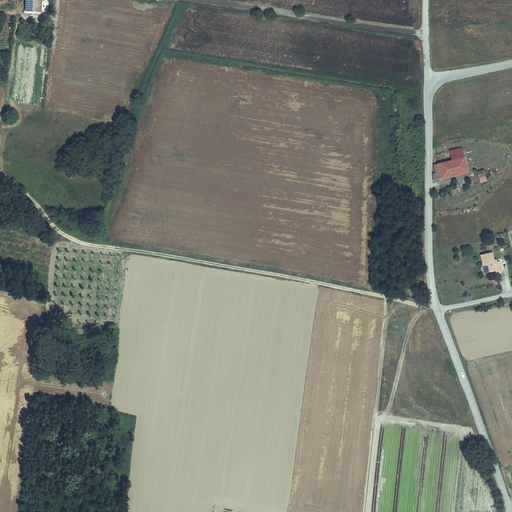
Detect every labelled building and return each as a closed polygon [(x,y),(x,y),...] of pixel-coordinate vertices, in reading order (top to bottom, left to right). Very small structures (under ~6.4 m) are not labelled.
[(25,0),(25,13),(33,13),(33,5),(40,5),(40,0),(25,0)] [(440,162),(466,156),(463,146),(438,153),(440,162)] [(466,156),(440,162),(444,177),(469,171),(466,156)] [(434,180),(444,177),(440,162),(435,164),(436,169),(434,170),(434,180)] [(494,263),(492,253),(481,256),(483,265),(485,264),(487,273),(496,271),(497,273),(502,271),(500,261),(494,263)]
